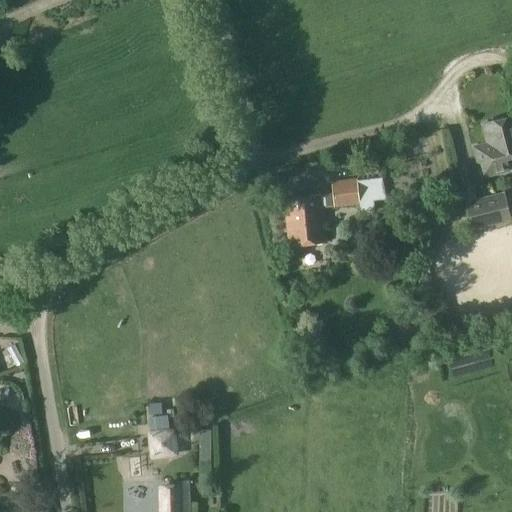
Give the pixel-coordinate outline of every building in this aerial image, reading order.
[(483,175),(508,169),(505,154),(511,152),(511,116),(484,123),(489,143),(476,145),(483,175)] [(334,205),(360,203),(359,183),(332,185),(334,205)] [(472,228),(510,217),(505,193),(465,203),(472,228)] [(289,246),(326,243),(322,195),(284,199),(289,246)] [(417,224),(452,217),(449,201),(414,207),(417,224)] [(14,345),(7,349),(16,367),(24,363),(14,345)] [(147,428),(148,455),(173,453),(172,426),(147,428)] [(10,455),(2,466),(15,475),(23,464),(10,455)] [(162,511),(179,511),(178,487),(162,487),(162,511)]
